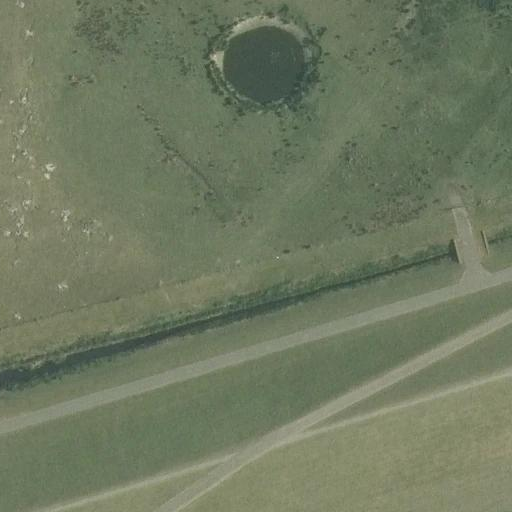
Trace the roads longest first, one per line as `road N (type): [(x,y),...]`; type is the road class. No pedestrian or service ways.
road 1 (track): [(511,278),(0,433)]
road 2 (track): [(511,316),(250,455),(169,511)]
